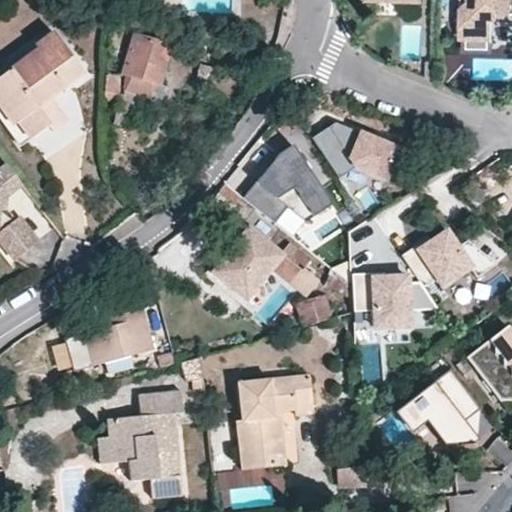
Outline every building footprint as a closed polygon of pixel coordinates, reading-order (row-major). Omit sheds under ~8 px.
[(511,0),(465,0),(468,2),(461,10),(461,31),(473,42),(478,37),(490,37),(491,23),(501,13),(511,13),(511,0)] [(88,2),(85,15),(103,18),(105,6),(88,2)] [(211,34),(192,25),(179,47),(197,57),(211,34)] [(461,31),(460,51),(489,52),(490,37),(478,37),(473,42),(461,31)] [(44,120),(59,110),(50,96),(82,72),(52,32),(35,44),(37,49),(0,75),(0,92),(6,100),(0,105),(14,124),(19,120),(30,138),(47,125),(44,120)] [(124,74),(126,75),(154,83),(159,84),(169,45),(134,36),(124,74)] [(117,76),(106,74),(105,100),(115,100),(117,76)] [(126,75),(124,89),(150,97),(154,83),(126,75)] [(0,92),(0,119),(19,145),(30,138),(19,120),(14,124),(0,105),(6,100),(0,92)] [(67,119),(59,110),(44,120),(47,125),(52,130),(67,119)] [(312,138),(339,178),(356,167),(386,179),(391,167),(398,148),(335,123),(312,138)] [(243,198),(274,223),(287,207),(305,222),(332,203),(294,146),(281,155),(258,183),(256,181),(243,198)] [(403,150),(398,148),(391,167),(396,169),(403,150)] [(1,162),(0,162),(0,183),(11,174),(1,162)] [(0,183),(0,209),(4,210),(6,200),(22,187),(11,174),(0,183)] [(349,230),(352,272),(373,271),(384,270),(385,275),(407,274),(408,280),(419,280),(402,255),(375,217),(369,221),(367,218),(349,230)] [(0,229),(0,246),(9,259),(34,242),(17,218),(0,229)] [(203,244),(186,226),(164,246),(182,265),(203,244)] [(227,284),(246,300),(272,268),(307,295),(319,280),(303,268),(309,260),(287,242),(280,252),(247,227),(237,239),(213,272),(227,284)] [(497,264),(468,240),(457,247),(447,232),(433,241),(420,249),(417,245),(402,255),(419,280),(424,287),(438,278),(445,288),(472,269),(478,277),(497,264)] [(222,290),(227,284),(213,272),(237,239),(233,236),(203,274),(222,290)] [(420,249),(433,241),(430,237),(417,245),(420,249)] [(352,284),(330,267),(321,300),(299,304),(305,328),(354,315),(352,284)] [(439,310),(424,287),(419,280),(408,280),(407,274),(385,275),(373,276),(373,271),(352,272),(352,284),(354,315),(373,314),(374,329),(410,326),(409,312),(439,310)] [(91,331),(100,364),(147,351),(151,349),(138,301),(113,308),(116,324),(108,326),(91,331)] [(108,326),(116,324),(113,308),(104,311),(108,326)] [(511,332),(507,326),(488,340),(492,345),(476,357),(475,369),(499,401),(511,400),(511,332)] [(91,331),(84,333),(91,366),(100,364),(91,331)] [(476,357),(492,345),(488,340),(466,357),(475,369),(476,357)] [(181,360),(185,376),(202,373),(198,356),(181,360)] [(480,408),(450,368),(408,400),(425,423),(442,445),(473,442),(478,438),(464,420),(480,408)] [(243,420),(237,421),(243,469),(284,465),(281,430),(275,430),(273,398),(292,396),(293,410),(293,415),(312,413),(308,376),(239,383),(243,420)] [(110,463),(111,463),(128,462),(129,480),(150,479),(152,497),(180,495),(177,457),(172,415),(182,413),(180,390),(138,395),(139,415),(107,418),(107,436),(110,463)] [(281,430),(279,411),(293,410),(292,396),(273,398),(275,430),(281,430)] [(425,423),(408,400),(394,411),(411,434),(425,423)] [(478,438),(480,408),(464,420),(478,438)] [(107,436),(97,437),(99,464),(110,463),(107,436)] [(511,450),(497,437),(487,448),(504,464),(511,455),(511,450)] [(340,469),(341,488),(364,487),(365,479),(363,467),(340,469)]
